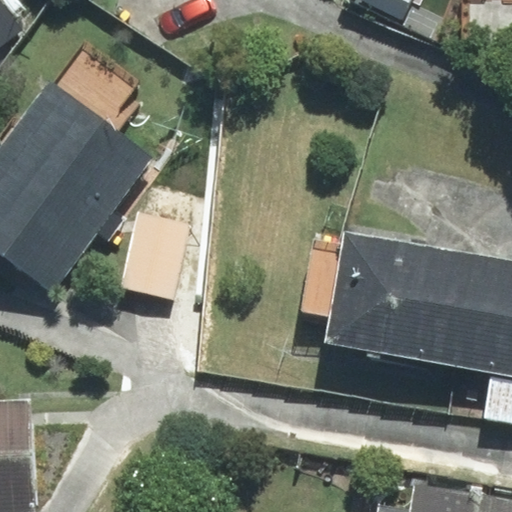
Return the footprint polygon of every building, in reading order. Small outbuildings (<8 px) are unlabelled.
[(0,54),(19,40),(0,14),(0,54)] [(70,49),(45,85),(97,122),(123,85),(70,49)] [(97,122),(45,85),(0,148),(0,266),(48,301),(69,271),(149,158),(97,122)] [(191,227),(136,216),(121,295),(175,306),(176,303),(191,227)] [(511,273),(336,246),(333,245),(316,358),(453,379),(484,384),(511,388),(511,273)] [(478,428),(511,432),(511,388),(484,384),(478,428)] [(32,511),(26,406),(0,407),(0,511),(32,511)] [(405,511),(511,511),(511,508),(409,491),(405,511)]
